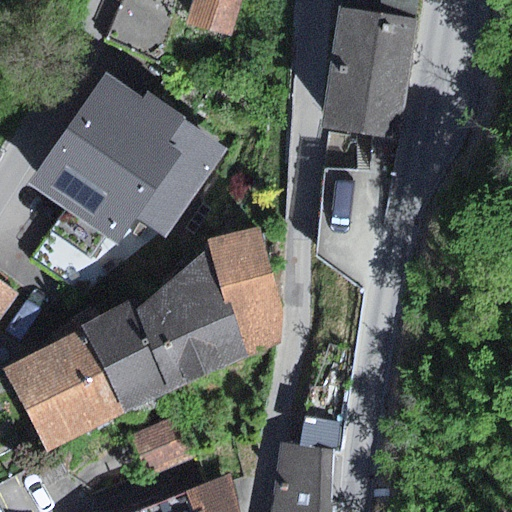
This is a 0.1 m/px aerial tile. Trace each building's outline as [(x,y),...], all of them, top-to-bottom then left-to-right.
[(125,0),(111,41),(161,65),(173,0),(125,0)] [(197,0),(191,23),(232,35),(242,0),(197,0)] [(342,0),(341,10),(417,21),(420,0),(342,0)] [(417,21),(341,10),(323,126),(399,138),(417,21)] [(143,100),(108,76),(34,185),(68,209),(122,245),(140,219),(165,236),(170,239),(232,149),(149,92),(143,100)] [(122,245),(68,209),(33,259),(84,298),(165,236),(140,219),(122,245)] [(261,230),(212,243),(214,249),(251,356),(283,341),(283,311),(261,230)] [(251,356),(214,249),(139,311),(172,393),(251,356)] [(0,316),(19,289),(0,276),(0,316)] [(136,302),(83,328),(126,415),(172,393),(139,311),(136,302)] [(83,328),(7,371),(49,454),(126,415),(83,328)] [(186,417),(134,437),(149,475),(201,455),(186,417)] [(306,417),(301,446),(335,452),(340,453),(345,423),(306,417)] [(301,446),(282,443),(274,511),(332,511),(335,452),(301,446)] [(139,511),(239,511),(230,475),(139,511)]
